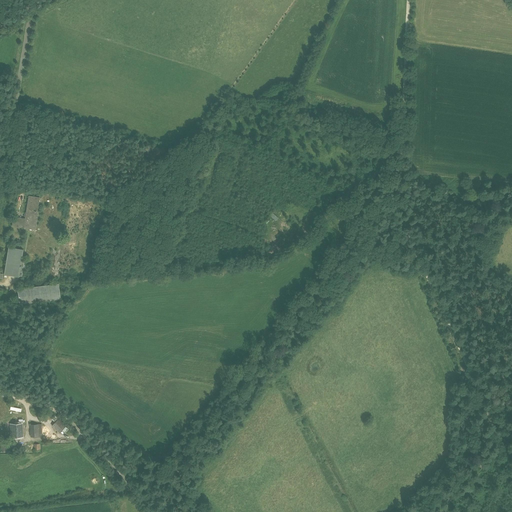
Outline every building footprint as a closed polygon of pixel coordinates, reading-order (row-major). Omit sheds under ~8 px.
[(28,195),(26,212),(25,212),(24,217),(25,217),(25,218),(13,216),(11,226),(35,230),(38,214),(37,214),(40,197),(28,195)] [(19,277),(19,276),(22,276),(25,263),(21,262),(23,249),(8,247),(4,274),(19,277)] [(17,288),(19,304),(61,298),(59,283),(17,288)] [(59,433),(62,430),(65,433),(68,429),(66,426),(58,418),(55,416),(52,419),(55,422),(51,426),(59,433)] [(10,424),(11,437),(23,437),(22,423),(10,424)] [(30,424),(30,436),(42,436),(41,424),(30,424)] [(0,449),(3,450),(3,453),(11,453),(11,450),(11,439),(0,439),(0,449)]
